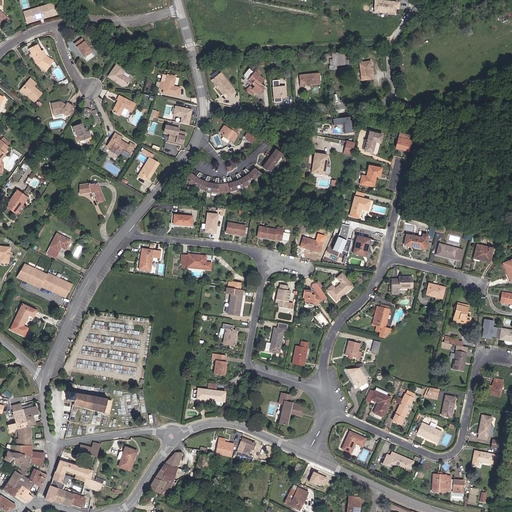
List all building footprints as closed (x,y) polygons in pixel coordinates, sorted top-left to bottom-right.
[(400,2),(374,0),(374,13),(396,15),(396,10),(400,10),(400,2)] [(53,6),(29,13),(32,22),(55,15),(53,6)] [(0,26),(2,28),(8,21),(0,12),(0,26)] [(79,40),(72,45),(84,59),(91,54),(79,40)] [(46,71),(51,63),(43,57),(40,52),(37,45),(29,49),(36,64),(46,71)] [(43,51),(40,52),(43,57),(51,63),(52,61),(45,56),(43,51)] [(351,53),(331,55),(332,70),(335,70),(335,66),(354,65),(353,59),(352,59),(351,53)] [(368,62),(358,63),(361,81),(372,79),(371,75),(373,75),(372,69),(369,69),(368,62)] [(125,69),(117,64),(108,77),(114,81),(115,80),(118,82),(118,84),(123,88),(126,86),(128,83),(128,79),(121,75),(125,69)] [(255,73),(248,81),(254,87),(252,89),(255,92),(258,94),(263,87),(260,84),(263,80),(255,73)] [(220,74),(211,82),(216,88),(217,88),(218,89),(218,90),(222,96),(224,94),(227,97),(234,92),(220,74)] [(297,76),(297,80),(301,79),(301,86),(305,85),(309,85),(318,84),(317,74),(297,76)] [(175,77),(166,75),(164,83),(159,82),(158,89),(163,91),(162,94),(177,97),(178,89),(173,87),(175,77)] [(32,87),(34,83),(28,78),(25,81),(28,84),(21,92),(34,102),(40,94),(32,87)] [(281,97),(288,97),(287,85),(281,85),(280,79),(272,80),(275,102),(282,101),(281,97)] [(19,90),(21,92),(28,84),(25,81),(19,90)] [(246,91),(252,96),(255,92),(252,89),(249,87),(246,91)] [(133,105),(118,97),(116,101),(118,103),(116,107),(115,106),(111,113),(113,114),(112,116),(115,117),(115,115),(119,115),(122,109),(129,113),(133,105)] [(49,105),(52,116),(61,113),(65,116),(68,116),(72,109),(65,104),(64,105),(60,102),(49,105)] [(164,110),(157,108),(155,117),(168,120),(171,106),(165,105),(164,110)] [(186,109),(171,106),(168,120),(175,121),(175,119),(179,120),(179,122),(180,122),(183,123),(186,109)] [(88,111),(80,110),(79,118),(87,119),(88,111)] [(351,117),(332,118),(332,124),(343,123),(343,132),(352,131),(351,117)] [(185,133),(178,131),(180,122),(179,122),(179,120),(175,119),(175,121),(168,120),(165,133),(169,134),(168,140),(183,143),(185,133)] [(84,133),(82,129),(80,123),(70,127),(75,137),(78,136),(80,141),(93,136),(90,130),(86,132),(84,133)] [(219,133),(225,137),(224,138),(234,145),(239,136),(224,126),(219,133)] [(122,138),(114,133),(107,146),(112,149),(111,151),(118,156),(120,152),(128,157),(132,149),(122,143),(121,144),(119,143),(122,138)] [(251,144),(254,138),(247,133),(243,139),(250,144),(251,144)] [(383,137),(369,133),(363,152),(371,155),(375,143),(380,145),(383,137)] [(409,137),(400,135),(395,150),(409,154),(411,143),(407,142),(409,137)] [(0,165),(0,156),(4,153),(7,149),(7,148),(7,147),(10,143),(5,139),(2,142),(0,140),(0,172),(3,173),(2,166),(0,165)] [(352,151),(354,143),(347,141),(345,150),(352,151)] [(152,157),(141,149),(139,153),(149,159),(138,177),(145,181),(147,177),(149,179),(153,173),(151,172),(153,170),(154,171),(158,164),(150,160),(152,157)] [(220,163),(224,160),(215,149),(212,152),(220,163)] [(272,167),(274,163),(279,157),(281,154),(275,150),(268,159),(262,168),(268,173),(272,167)] [(313,162),(316,162),(314,172),(323,174),(326,155),(315,153),(313,162)] [(381,170),(368,167),(364,186),(373,188),(375,178),(379,179),(381,170)] [(229,191),(241,188),(251,182),(260,173),(254,168),(246,175),(238,181),(228,184),(218,185),(207,183),(198,180),(189,174),(184,180),(194,186),(206,191),(218,192),(229,191)] [(230,193),(242,190),(252,183),(261,174),(260,173),(251,182),(241,188),(229,191),(218,192),(206,191),(194,186),(184,180),(183,181),(193,188),(205,193),(217,195),(230,193)] [(77,186),(77,192),(87,191),(88,193),(91,192),(97,203),(103,201),(95,184),(88,186),(88,184),(77,186)] [(23,196),(16,191),(5,206),(14,212),(20,203),(21,204),(27,196),(25,194),(23,196)] [(369,202),(363,200),(354,198),(349,217),(358,219),(361,210),(367,211),(369,202)] [(226,209),(218,207),(217,211),(221,212),(220,215),(225,216),(226,209)] [(208,212),(205,232),(216,233),(219,214),(208,212)] [(174,216),(173,224),(191,226),(192,218),(174,216)] [(345,244),(350,226),(340,223),(332,250),(342,253),(343,249),(347,250),(348,245),(345,244)] [(227,224),(226,234),(244,236),(244,235),(245,229),(245,226),(227,224)] [(436,225),(434,232),(442,234),(444,227),(436,225)] [(276,230),(262,228),(261,238),(274,240),(274,238),(282,239),(284,229),(276,227),(276,230)] [(70,241),(57,233),(47,253),(56,257),(61,246),(66,249),(70,241)] [(403,245),(424,249),(426,235),(421,234),(420,238),(405,235),(403,245)] [(302,237),(299,247),(319,253),(322,243),(302,237)] [(370,240),(357,237),(353,255),(365,258),(370,240)] [(488,262),(492,248),(476,244),(473,255),(477,256),(476,259),(488,262)] [(437,245),(435,256),(458,262),(461,251),(437,245)] [(0,262),(8,264),(10,247),(0,246),(0,262)] [(162,252),(142,250),(139,272),(151,273),(153,258),(161,259),(162,252)] [(183,266),(199,268),(198,271),(209,272),(210,265),(206,265),(207,257),(189,255),(189,257),(182,256),(181,266),(183,266)] [(511,259),(502,264),(509,283),(511,281),(511,259)] [(48,274),(24,263),(17,278),(41,289),(42,287),(48,274)] [(42,287),(66,298),(73,284),(49,273),(48,274),(42,287)] [(347,290),(351,287),(341,274),(336,279),(339,283),(333,288),(330,285),(324,290),(334,302),(338,299),(337,297),(346,289),(347,290)] [(398,277),(398,278),(398,283),(389,283),(389,293),(398,294),(398,288),(411,288),(411,277),(398,277)] [(231,283),(230,290),(239,292),(240,284),(231,283)] [(325,298),(314,283),(311,285),(315,291),(314,292),(312,290),(302,289),(301,297),(305,298),(303,304),(314,305),(320,303),(316,297),(318,295),(321,301),(325,298)] [(277,308),(286,309),(287,303),(289,292),(286,291),(287,286),(279,285),(278,290),(275,290),(274,299),(276,299),(275,303),(277,304),(277,308)] [(426,285),(424,295),(442,299),(444,289),(426,285)] [(229,316),(240,317),(243,292),(239,292),(230,290),(228,290),(227,294),(232,295),(229,316)] [(511,293),(504,292),(503,304),(511,305),(511,293)] [(35,317),(37,310),(22,304),(12,329),(26,334),(29,326),(24,324),(29,315),(35,317)] [(388,309),(376,306),(372,325),(375,326),(373,331),(379,332),(378,337),(384,338),(392,328),(384,326),(388,309)] [(454,306),(452,318),(462,320),(462,324),(468,325),(470,315),(465,314),(466,308),(454,306)] [(277,353),(282,331),(285,331),(286,325),(277,324),(275,329),(272,329),(269,344),(267,351),(277,353)] [(222,331),(225,332),(223,346),(233,347),(236,333),(234,333),(235,328),(222,325),(222,331)] [(511,331),(496,328),(494,339),(511,342),(511,331)] [(456,339),(449,338),(448,345),(453,346),(459,347),(460,347),(461,342),(455,341),(456,339)] [(372,340),(370,351),(376,353),(380,342),(372,340)] [(300,347),(295,345),(291,365),(304,367),(305,362),(302,362),(303,359),(305,359),(307,348),(306,348),(307,343),(301,342),(300,347)] [(344,355),(355,358),(357,353),(359,344),(347,342),(344,355)] [(453,346),(450,362),(453,362),(456,349),(459,350),(459,347),(453,346)] [(462,369),(466,351),(459,350),(456,349),(453,362),(452,367),(462,369)] [(225,363),(226,356),(213,354),(212,360),(216,362),(214,376),(225,378),(227,364),(225,363)] [(358,369),(364,379),(368,377),(362,367),(358,369)] [(358,368),(345,369),(352,384),(355,384),(356,387),(366,383),(364,379),(358,369),(358,368)] [(502,379),(492,377),(490,385),(486,384),(484,392),(499,395),(502,379)] [(219,385),(211,383),(210,390),(217,391),(219,385)] [(425,394),(434,395),(435,388),(429,387),(425,394)] [(217,391),(210,390),(198,388),(196,399),(224,403),(226,393),(217,391)] [(369,399),(374,391),(368,388),(362,401),(368,403),(369,399)] [(369,399),(376,403),(372,412),(381,417),(390,398),(385,396),(387,393),(375,388),(374,391),(369,399)] [(12,394),(6,389),(3,393),(9,398),(12,394)] [(414,394),(405,390),(392,418),(402,422),(414,394)] [(107,400),(107,398),(68,392),(66,400),(73,402),(72,404),(108,413),(112,401),(107,400)] [(280,401),(284,401),(283,406),(280,423),(288,424),(289,413),(301,415),(302,405),(289,402),(290,395),(281,394),(280,401)] [(453,396),(444,394),(440,414),(451,417),(454,400),(452,400),(453,396)] [(13,412),(22,410),(20,404),(11,406),(13,412)] [(36,406),(22,410),(26,426),(29,425),(35,424),(32,416),(38,414),(36,406)] [(18,429),(26,426),(22,410),(13,412),(15,421),(16,424),(10,425),(8,426),(10,432),(11,432),(11,431),(15,429),(18,429)] [(492,435),(493,426),(492,425),(492,423),(489,423),(491,416),(481,414),(478,433),(479,433),(478,437),(487,439),(487,435),(492,435)] [(420,421),(414,433),(436,443),(441,431),(420,421)] [(26,426),(18,429),(19,435),(21,445),(11,445),(11,453),(22,455),(30,457),(30,463),(41,466),(44,453),(32,452),(32,440),(31,436),(30,431),(29,425),(26,426)] [(365,437),(349,430),(341,448),(351,453),(355,443),(362,445),(365,437)] [(255,443),(242,438),(236,456),(252,461),(254,457),(249,455),(251,449),(253,450),(255,443)] [(219,440),(216,453),(232,456),(234,443),(219,440)] [(502,450),(503,446),(504,443),(492,441),(491,447),(491,448),(502,450)] [(96,457),(100,444),(93,443),(91,448),(81,445),(80,445),(78,452),(96,457)] [(121,459),(118,466),(130,470),(133,460),(131,459),(134,450),(125,446),(123,452),(121,459)] [(491,453),(473,449),(471,462),(476,463),(477,460),(494,463),(496,455),(491,454),(491,453)] [(8,452),(7,451),(4,459),(19,466),(20,463),(24,465),(21,471),(18,470),(17,472),(24,477),(26,473),(29,465),(29,464),(30,463),(30,457),(22,455),(11,453),(10,452),(8,452)] [(408,471),(413,460),(394,451),(392,455),(386,453),(381,463),(387,466),(389,462),(408,471)] [(164,475),(168,477),(159,493),(167,498),(182,452),(175,453),(164,463),(169,466),(164,475)] [(212,457),(200,453),(196,467),(208,470),(212,457)] [(55,472),(69,476),(70,472),(77,474),(75,478),(85,481),(86,477),(88,478),(90,479),(92,471),(60,460),(55,472)] [(149,487),(159,493),(168,477),(164,475),(169,466),(164,463),(159,470),(149,487)] [(40,486),(47,474),(34,469),(29,480),(34,483),(40,486)] [(314,484),(315,482),(324,485),(327,477),(311,470),(307,481),(314,484)] [(15,471),(11,476),(18,480),(22,483),(30,489),(34,483),(29,480),(24,477),(17,472),(15,471)] [(64,484),(66,485),(69,476),(55,472),(47,495),(48,496),(46,499),(52,502),(52,501),(60,503),(65,490),(62,490),(64,484)] [(450,476),(445,476),(445,474),(432,474),(431,488),(449,489),(450,479),(450,476)] [(11,476),(7,483),(14,487),(18,480),(11,476)] [(90,479),(88,478),(87,481),(90,482),(88,487),(101,492),(105,484),(90,479)] [(453,489),(462,489),(463,479),(455,479),(453,489)] [(14,487),(7,483),(3,489),(14,496),(17,492),(22,483),(18,480),(14,487)] [(22,483),(17,492),(29,500),(30,500),(32,496),(27,494),(30,489),(22,483)] [(290,499),(287,504),(300,510),(309,493),(299,488),(297,492),(293,500),(290,499)] [(293,500),(297,492),(290,489),(286,497),(290,499),(293,500)] [(60,503),(70,506),(71,504),(71,501),(83,505),(85,498),(65,490),(60,503)] [(29,500),(17,492),(14,496),(14,497),(24,503),(29,500)] [(0,495),(0,507),(6,511),(16,507),(16,505),(0,495)] [(359,511),(360,496),(347,496),(347,511),(359,511)]
